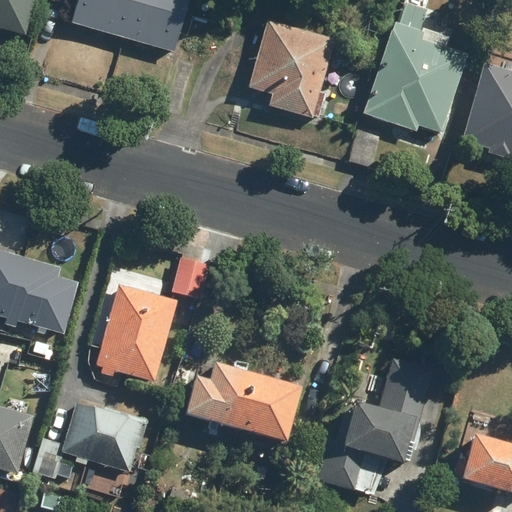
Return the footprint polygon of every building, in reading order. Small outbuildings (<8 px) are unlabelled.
[(0,0),(0,28),(25,36),(34,0),(0,0)] [(81,0),(75,27),(121,39),(131,0),(81,0)] [(131,0),(121,39),(172,53),(186,0),(131,0)] [(393,28),(365,115),(417,130),(418,127),(440,133),(466,58),(445,51),(449,40),(421,31),(427,16),(405,8),(399,29),(393,28)] [(268,24),(251,89),(275,96),(272,109),(311,120),(332,42),(268,24)] [(511,74),(486,67),(464,143),(492,151),(491,154),(509,159),(510,156),(511,156),(511,74)] [(60,269),(0,252),(0,318),(64,336),(78,285),(56,279),(60,269)] [(206,267),(182,260),(172,294),(197,301),(206,267)] [(175,304),(119,288),(97,367),(106,370),(104,374),(114,377),(115,374),(153,385),(175,304)] [(431,373),(393,362),(379,413),(358,407),(346,447),(327,441),(313,491),(351,502),(363,460),(404,471),(431,373)] [(198,381),(188,420),(235,434),(250,378),(215,368),(210,384),(198,381)] [(250,378),(235,434),(287,450),(305,393),(250,377),(250,378)] [(0,471),(14,476),(31,417),(0,408),(0,471)] [(104,415),(77,408),(66,446),(40,439),(30,474),(56,481),(63,454),(132,473),(146,423),(106,411),(104,415)] [(511,451),(477,442),(466,482),(511,495),(511,451)] [(185,511),(189,491),(170,488),(166,511),(167,511),(185,511)]
